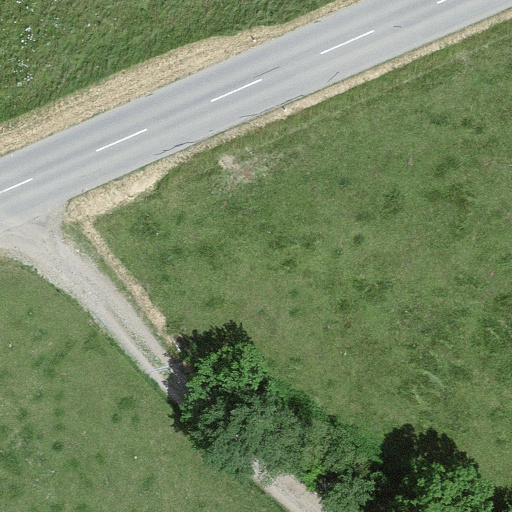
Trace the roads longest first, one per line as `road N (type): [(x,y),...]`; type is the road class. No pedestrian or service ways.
road 1 (tertiary): [(450,0),(0,193)]
road 2 (track): [(0,213),(328,511)]
